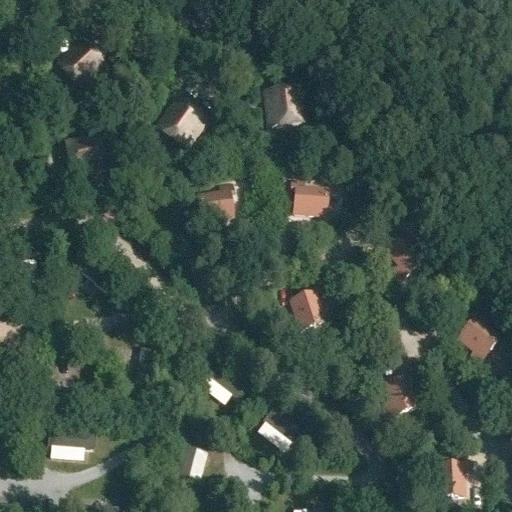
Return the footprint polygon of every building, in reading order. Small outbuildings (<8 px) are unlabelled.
[(231,5),(227,0),(182,0),(181,1),(205,28),(231,5)] [(57,68),(80,92),(104,70),(82,45),(57,68)] [(265,96),(269,131),(304,127),(300,92),(265,96)] [(177,104),(156,133),(185,153),(206,124),(177,104)] [(64,147),(73,182),(107,173),(99,138),(64,147)] [(293,218),(324,221),(326,195),(303,193),(303,186),(291,185),(290,196),(295,196),(293,218)] [(197,201),(202,234),(213,232),(212,225),(232,222),(228,200),(233,199),(231,189),(219,191),(220,197),(197,201)] [(404,241),(386,255),(399,271),(393,275),(400,284),(426,263),(411,245),(416,241),(408,231),(401,237),(404,241)] [(68,274),(70,306),(98,306),(92,272),(68,274)] [(11,275),(11,306),(35,306),(32,275),(11,275)] [(290,306),(300,336),(325,327),(317,305),(323,303),(319,291),(310,294),(311,299),(290,306)] [(469,361),(477,368),(498,343),(480,328),(485,323),(475,315),(469,323),(472,326),(458,343),(473,356),(469,361)] [(137,355),(130,396),(155,401),(162,365),(137,355)] [(30,365),(0,369),(0,399),(34,402),(30,365)] [(379,394),(387,412),(381,415),(386,425),(416,411),(406,390),(412,387),(407,376),(398,380),(400,384),(379,394)] [(232,405),(203,381),(195,393),(220,414),(232,405)] [(92,391),(47,391),(49,417),(92,417),(92,391)] [(18,427),(0,426),(0,452),(22,455),(18,427)] [(294,453),(270,428),(248,445),(280,466),(294,453)] [(87,442),(46,436),(47,464),(87,467),(87,442)] [(206,462),(177,452),(163,489),(201,499),(206,462)] [(437,491),(430,491),(430,502),(463,501),(462,478),(469,477),(468,465),(458,465),(458,470),(436,471),(437,491)] [(98,511),(98,501),(27,499),(28,511),(98,511)]
